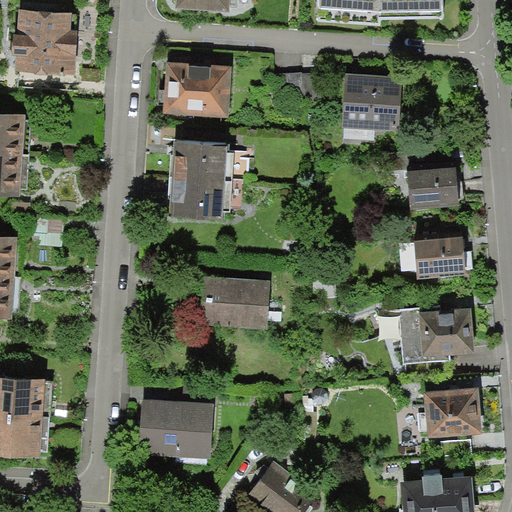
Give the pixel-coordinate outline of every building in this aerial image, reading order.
[(380,22),(381,16),(443,15),(442,0),(317,0),(318,18),(380,22)] [(21,34),(14,33),(13,50),(20,50),(19,65),(71,69),(74,32),(66,31),(67,13),(37,11),(22,10),(21,34)] [(181,64),(169,63),(166,108),(225,112),(228,67),(181,64)] [(288,99),(289,102),(303,101),(302,74),(302,71),(273,73),(275,100),(288,99)] [(319,73),(302,74),(303,101),(304,106),(321,105),(319,73)] [(379,78),(379,76),(369,76),(360,75),(360,83),(346,82),(343,121),(397,124),(400,79),(379,78)] [(0,114),(0,151),(28,153),(30,129),(30,119),(20,118),(20,116),(0,114)] [(170,174),(231,178),(232,156),(225,156),(226,142),(177,139),(176,145),(176,153),(171,153),(170,174)] [(27,177),(28,153),(0,151),(0,188),(15,189),(16,186),(26,187),(27,177)] [(462,180),(455,177),(455,169),(454,162),(408,166),(406,151),(380,153),(382,170),(408,168),(411,204),(457,199),(463,195),(462,180)] [(221,215),(222,200),(230,201),(231,178),(170,174),(168,196),(173,197),(173,204),(172,212),(221,215)] [(30,232),(61,234),(62,217),(31,215),(30,232)] [(415,235),(418,273),(464,269),(464,267),(472,266),(470,250),(463,250),(462,240),(461,231),(415,235)] [(0,274),(20,275),(22,249),(22,241),(12,241),(12,238),(0,236),(0,274)] [(18,302),(20,275),(0,274),(0,311),(7,312),(8,309),(18,309),(18,302)] [(204,299),(202,319),(265,323),(268,281),(205,277),(204,299)] [(148,312),(180,309),(180,291),(146,294),(148,312)] [(449,357),(448,348),(471,346),(469,318),(468,309),(441,311),(440,304),(399,307),(404,361),(449,357)] [(41,379),(41,378),(0,374),(0,411),(49,415),(50,391),(51,380),(41,379)] [(176,460),(206,462),(211,382),(184,380),(183,403),(159,401),(159,409),(144,408),(142,447),(160,448),(176,449),(176,460)] [(431,431),(478,427),(475,397),(475,388),(428,392),(429,411),(419,412),(420,429),(431,428),(431,431)] [(49,415),(0,411),(0,448),(36,451),(37,449),(47,449),(48,437),(49,415)] [(268,438),(274,456),(303,458),(303,441),(268,438)] [(256,469),(262,476),(250,491),(276,510),(274,511),(300,511),(314,494),(271,463),(268,467),(264,464),(260,467),(256,469)] [(424,480),(404,481),(406,511),(471,511),(469,484),(469,476),(441,478),(440,471),(424,473),(424,480)]
